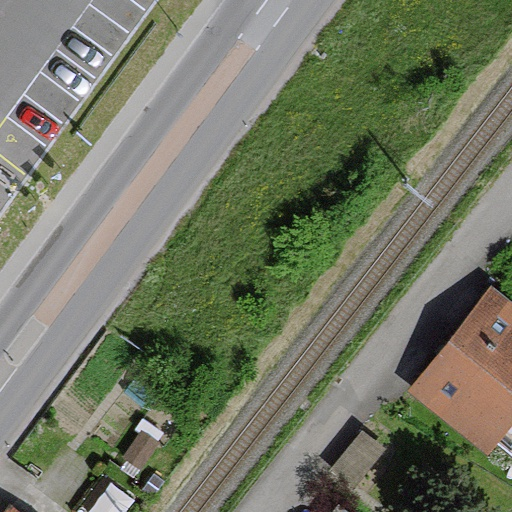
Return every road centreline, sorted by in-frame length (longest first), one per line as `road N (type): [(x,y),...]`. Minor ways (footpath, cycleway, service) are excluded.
road 1 (secondary): [(275,0),(0,381)]
road 2 (unclassified): [(259,511),(511,189)]
